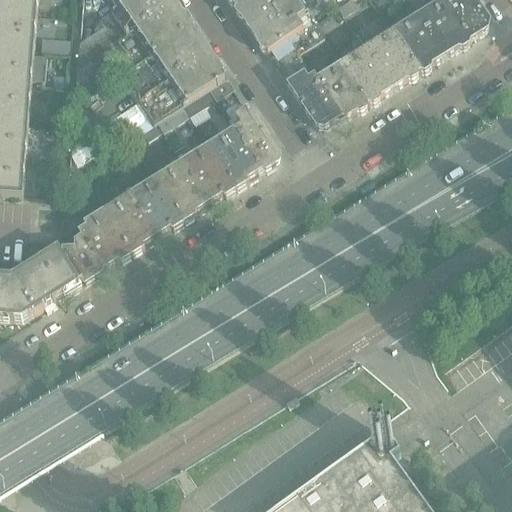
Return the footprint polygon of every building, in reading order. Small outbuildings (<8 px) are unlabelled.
[(37,0),(0,0),(0,54),(34,58),(36,30),(51,31),(52,22),(36,21),(37,0)] [(192,35),(167,0),(131,0),(119,8),(100,22),(94,35),(96,37),(108,56),(119,49),(136,71),(121,82),(122,83),(192,35)] [(225,0),(235,13),(253,0),(225,0)] [(304,34),(299,26),(306,21),(291,0),(253,0),(235,13),(267,59),(287,46),(304,34)] [(376,0),(373,2),(377,9),(388,2),(386,0),(376,0)] [(489,29),(468,0),(448,0),(442,4),(445,8),(420,24),(444,63),(459,54),(463,55),(468,51),(469,47),(487,36),(489,29)] [(359,11),(358,9),(350,4),(337,13),(343,22),(359,11)] [(431,71),(444,63),(420,24),(370,56),(393,95),(408,86),(412,87),(417,83),(418,80),(420,80),(421,78),(425,79),(430,75),(431,71)] [(227,85),(192,35),(122,83),(130,95),(110,109),(117,120),(138,106),(145,117),(123,133),(131,145),(143,137),(153,130),(153,131),(158,128),(183,113),(210,96),(227,85)] [(364,50),(358,41),(351,46),(357,55),(364,50)] [(273,68),(293,54),(287,46),(267,59),(273,68)] [(0,127),(28,129),(33,63),(34,58),(0,54),(0,127)] [(393,95),(370,56),(320,88),(317,83),(307,89),(303,84),(290,93),(318,134),(325,135),(344,123),(347,124),(357,118),(361,119),(366,116),(367,112),(369,112),(370,110),(374,111),(379,107),(380,103),(393,95)] [(217,107),(234,96),(227,85),(210,96),(216,106),(217,107)] [(189,123),(216,106),(210,96),(183,113),(189,123)] [(279,161),(242,108),(237,112),(242,119),(239,121),(245,131),(209,154),(236,197),(276,172),(279,161)] [(165,138),(189,123),(183,113),(158,128),(164,136),(165,138)] [(25,165),(27,135),(28,129),(0,127),(0,200),(23,202),(25,174),(36,175),(37,166),(25,165)] [(164,136),(158,128),(153,131),(153,130),(143,137),(148,146),(164,136)] [(236,197),(209,154),(157,187),(184,230),(207,215),(207,212),(209,210),(224,201),(226,203),(236,197)] [(184,230),(157,187),(105,219),(132,262),(155,248),(154,244),(172,234),(174,236),(184,230)] [(132,262),(105,219),(87,230),(90,234),(82,239),(85,243),(75,249),(76,255),(64,256),(63,257),(62,262),(82,294),(102,281),(102,277),(120,266),(121,269),(132,262)] [(54,307),(64,301),(69,298),(70,301),(82,294),(62,262),(59,255),(53,258),(49,251),(39,257),(43,265),(35,270),(30,263),(23,268),(27,275),(12,284),(0,283),(0,328),(4,329),(4,326),(23,327),(45,313),(47,317),(57,311),(54,307)] [(154,353),(149,346),(147,342),(136,348),(144,360),(154,353)] [(177,393),(174,388),(162,368),(154,353),(144,360),(136,348),(83,381),(73,387),(76,393),(89,413),(101,433),(104,438),(177,393)] [(424,511),(392,466),(401,460),(387,441),(287,511),(424,511)]
